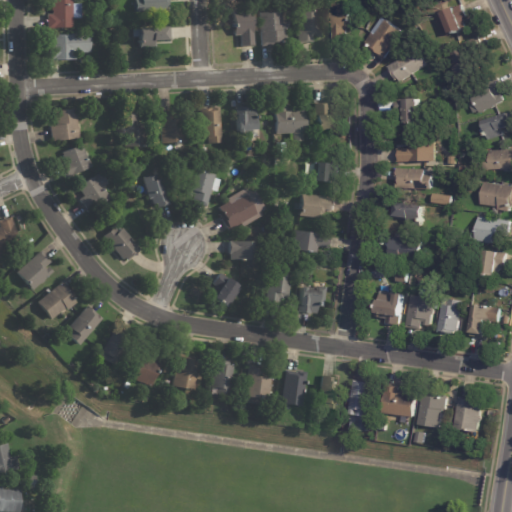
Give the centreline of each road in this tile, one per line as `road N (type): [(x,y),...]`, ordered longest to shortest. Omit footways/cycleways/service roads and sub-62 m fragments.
road 1 (residential): [(511,370),(157,319),(121,296),(66,232)]
road 2 (tertiary): [(511,459),(510,32),(497,0)]
road 3 (residential): [(21,86),(328,68),(352,77),(364,94)]
road 4 (residential): [(364,94),(371,127),(346,347)]
road 5 (residential): [(25,0),(21,86),(33,178),(66,232)]
